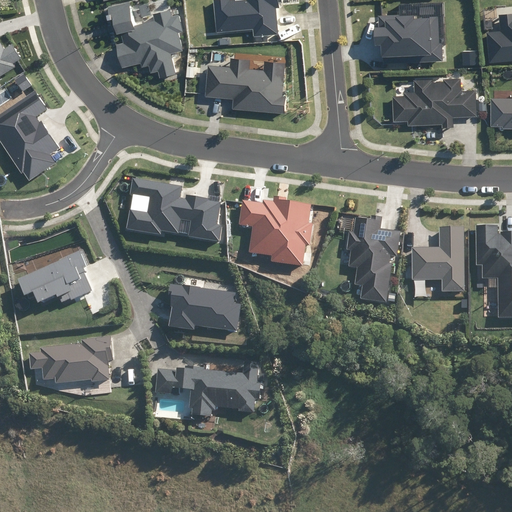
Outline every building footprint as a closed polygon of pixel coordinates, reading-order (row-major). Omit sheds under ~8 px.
[(215,0),(218,32),(255,29),(255,37),(280,34),(278,8),(281,8),(281,2),(284,2),(283,0),(232,0),(231,0),(215,0)] [(155,13),(157,21),(137,25),(131,2),(110,7),(112,14),(110,15),(111,20),(115,19),(114,17),(115,16),(118,30),(116,31),(118,36),(123,35),(125,43),(118,44),(124,68),(143,63),(144,67),(151,66),(152,73),(160,71),(162,78),(178,74),(173,53),(185,50),(181,33),(185,32),(185,31),(181,14),(174,16),(172,9),(155,13)] [(488,32),(491,63),(511,60),(511,13),(501,15),(502,31),(488,32)] [(399,14),(381,15),(381,26),(378,27),(378,45),(384,45),(385,64),(445,61),(444,43),(441,43),(440,16),(432,16),(432,17),(418,18),(418,14),(399,15),(399,14)] [(0,76),(16,67),(14,64),(22,59),(12,43),(4,48),(0,41),(0,76)] [(233,108),(285,113),(286,97),(282,96),(286,64),(264,62),(263,70),(250,69),(251,60),(230,57),(229,67),(207,65),(204,96),(234,99),(233,108)] [(23,91),(32,85),(24,74),(15,80),(23,91)] [(433,79),(416,80),(416,92),(406,92),(406,96),(394,96),(395,122),(409,122),(410,126),(444,125),(444,128),(455,128),(455,118),(479,117),(478,90),(463,91),(462,78),(445,79),(445,81),(433,82),(433,79)] [(46,109),(35,92),(0,114),(0,140),(22,173),(24,172),(29,180),(56,163),(50,154),(59,148),(42,121),(39,122),(35,116),(46,109)] [(511,98),(493,98),(492,126),(504,126),(504,129),(511,128),(511,98)] [(189,235),(220,241),(222,225),(217,224),(221,202),(209,200),(209,199),(187,195),(186,199),(180,198),(182,186),(133,178),(130,194),(149,197),(146,211),(129,208),(126,229),(160,234),(161,230),(177,232),(180,218),(191,220),(189,235)] [(364,287),(362,301),(388,304),(394,265),(392,265),(393,258),(399,258),(403,233),(383,230),(384,219),(374,217),(373,221),(358,219),(356,234),(352,233),(349,251),(353,252),(351,268),(359,269),(356,286),(364,287)] [(499,227),(477,227),(478,268),(484,267),(484,281),(499,280),(500,320),(511,319),(511,233),(503,234),(503,236),(500,236),(499,227)] [(414,249),(414,282),(443,281),(443,294),(467,293),(466,228),(441,229),(441,249),(414,249)] [(88,266),(80,249),(16,278),(24,296),(33,292),(38,302),(56,295),(57,297),(59,296),(61,303),(91,290),(83,272),(85,271),(84,268),(88,266)] [(182,285),(170,283),(168,299),(171,300),(170,307),(172,307),(171,313),(169,325),(193,329),(194,324),(237,330),(240,304),(234,303),(235,293),(201,288),(201,287),(182,284),(182,285)] [(114,360),(111,336),(80,339),(80,342),(39,347),(40,351),(29,353),(31,369),(42,368),(43,379),(56,378),(56,382),(92,379),(92,380),(109,379),(108,367),(109,367),(109,360),(114,360)] [(160,370),(157,394),(181,397),(181,391),(192,392),(191,411),(194,411),(193,417),(213,419),(214,413),(217,413),(218,409),(241,411),(241,414),(256,415),(257,402),(262,402),(263,385),(259,385),(261,364),(246,363),(245,375),(206,371),(206,369),(187,368),(187,371),(172,369),(172,371),(160,370)]
